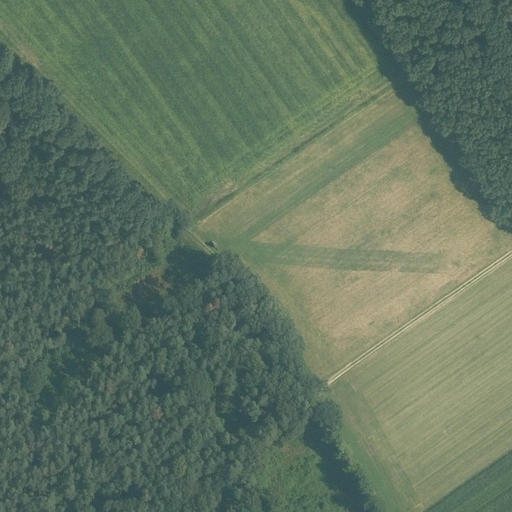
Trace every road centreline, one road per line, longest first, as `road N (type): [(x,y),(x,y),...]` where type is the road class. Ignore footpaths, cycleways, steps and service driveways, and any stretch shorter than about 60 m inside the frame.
road 1 (track): [(311,394),(264,309),(0,46)]
road 2 (track): [(372,0),(511,201)]
road 3 (track): [(311,394),(511,255)]
road 4 (track): [(178,511),(311,394)]
road 5 (track): [(376,511),(311,394)]
